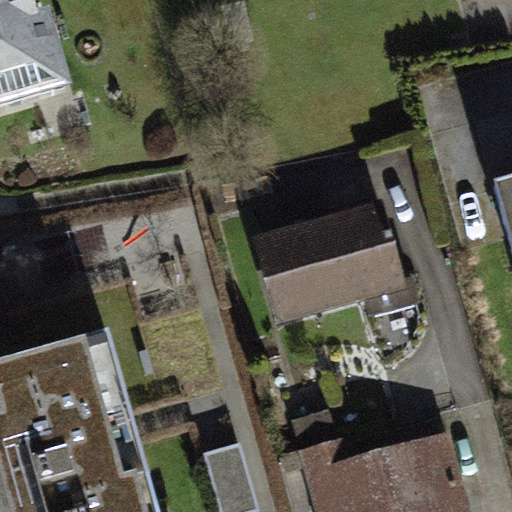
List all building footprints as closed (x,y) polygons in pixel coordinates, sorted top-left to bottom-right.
[(0,0),(0,120),(62,104),(34,0),(0,0)] [(511,200),(493,205),(511,277),(511,200)] [(377,224),(257,256),(280,340),(401,308),(377,224)] [(146,511),(100,344),(0,371),(0,511),(146,511)] [(366,446),(300,464),(312,511),(463,511),(448,454),(374,473),(366,446)] [(207,457),(219,511),(257,511),(243,449),(207,457)]
